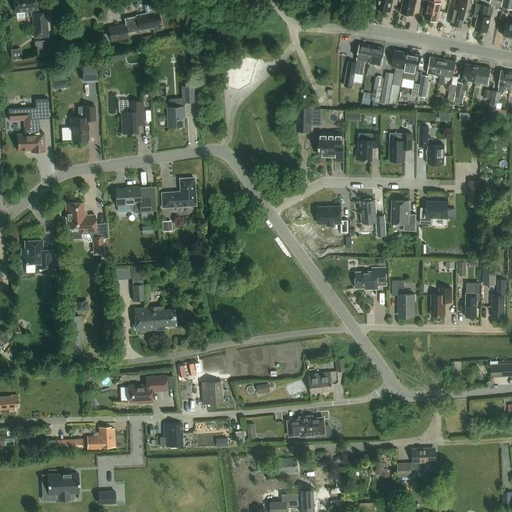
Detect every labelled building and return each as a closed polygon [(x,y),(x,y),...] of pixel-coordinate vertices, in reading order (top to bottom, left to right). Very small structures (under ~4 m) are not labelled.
[(35,38),(49,37),(46,13),(37,14),(36,0),(14,0),(16,13),(17,13),(17,19),(25,18),(25,12),(32,11),(35,38)] [(379,0),(377,9),(390,12),(392,0),(379,0)] [(413,16),(416,0),(424,0),(425,0),(424,0),(403,0),(401,13),(413,16)] [(429,0),(425,18),(438,21),(442,3),(439,3),(439,0),(429,0)] [(455,0),(450,24),(462,27),(464,18),(465,18),(466,13),(465,13),(466,11),(461,10),(464,1),(463,0),(455,0)] [(511,0),(504,0),(503,7),(511,9),(511,0)] [(489,7),(481,5),(475,30),(487,33),(491,17),(487,16),(489,7)] [(136,16),(128,18),(125,19),(126,25),(109,28),(111,41),(128,38),(127,32),(139,30),(139,31),(153,29),(154,31),(162,30),(161,24),(159,11),(136,15),(136,16)] [(49,47),(49,41),(34,42),(34,49),(37,48),(38,54),(47,53),(47,48),(49,47)] [(369,62),(372,46),(360,44),(356,63),(349,62),(345,86),(352,88),(354,74),(362,75),(365,61),(369,62)] [(374,69),(375,63),(382,65),(385,48),(372,46),(369,62),(368,68),(374,69)] [(21,49),(11,50),(12,60),(22,59),(21,49)] [(405,69),(408,53),(395,50),(392,67),(405,69)] [(405,69),(403,78),(415,80),(417,71),(418,71),(421,55),(408,53),(405,69)] [(113,67),(109,56),(99,60),(103,71),(113,67)] [(440,79),(443,59),(431,57),(427,73),(440,76),(440,79)] [(444,85),(445,77),(453,78),(456,62),(443,59),(440,79),(439,85),(444,85)] [(83,82),(97,82),(97,64),(82,64),(83,82)] [(476,83),(479,66),(466,64),(465,71),(460,70),(457,83),(466,84),(467,85),(468,81),(476,83)] [(488,85),(492,69),(479,66),(476,83),(488,85)] [(511,89),(511,84),(511,72),(501,70),(498,87),(511,89)] [(386,72),(380,101),(389,103),(394,74),(386,72)] [(420,85),(420,87),(418,96),(425,97),(429,76),(422,74),(420,85)] [(380,102),(383,79),(376,78),(375,86),(374,86),(372,100),(380,102)] [(53,81),(52,81),(53,89),(58,89),(60,86),(60,80),(53,81)] [(412,89),(411,96),(418,98),(418,96),(420,87),(420,85),(413,83),(412,89)] [(462,104),(466,84),(457,83),(457,86),(454,102),(462,104)] [(457,86),(450,84),(447,101),(454,102),(457,86)] [(187,103),(197,102),(196,97),(201,97),(200,85),(186,86),(187,103)] [(485,90),(483,98),(490,99),(492,91),(485,90)] [(500,103),(502,93),(492,91),(489,111),(498,113),(499,110),(501,111),(502,104),(500,103)] [(370,105),(372,93),(364,92),(362,103),(370,105)] [(39,133),(39,119),(49,118),(48,99),(35,99),(36,107),(9,109),(9,121),(24,120),(25,134),(17,135),(18,151),(31,150),(31,152),(45,151),(44,133),(39,133)] [(129,112),(121,112),(122,133),(128,133),(137,133),(137,125),(137,120),(144,119),(143,101),(129,102),(129,112)] [(78,118),(71,118),(71,127),(72,140),(89,140),(88,120),(96,120),(95,106),(78,107),(78,118)] [(184,113),(185,113),(185,106),(168,107),(169,127),(184,126),(184,113)] [(298,131),(311,131),(311,125),(311,108),(311,107),(298,107),(298,131)] [(419,138),(420,138),(420,146),(428,146),(428,163),(444,164),(444,145),(435,144),(435,141),(432,138),(428,138),(428,126),(420,126),(419,138)] [(319,145),(319,155),(335,156),(344,156),(344,146),(343,146),(343,131),(319,130),(319,145)] [(380,147),(380,134),(360,133),(360,139),(359,139),(358,150),(357,150),(356,158),(365,159),(365,160),(372,160),(373,147),(380,147)] [(412,149),(412,134),(403,133),(403,140),(390,140),(390,161),(405,161),(405,149),(412,149)] [(163,207),(196,205),(194,178),(180,179),(181,192),(162,193),(163,207)] [(131,188),(115,189),(116,205),(117,205),(128,204),(133,204),(133,212),(140,212),(140,213),(141,213),(147,212),(150,212),(150,211),(149,198),(140,199),(139,188),(139,187),(131,187),(131,188)] [(479,189),(468,189),(468,205),(478,205),(479,189)] [(378,236),(386,236),(385,216),(377,216),(375,200),(360,201),(362,223),(377,222),(378,236)] [(409,200),(392,200),(392,223),(404,224),(404,231),(416,231),(416,214),(409,214),(409,200)] [(448,202),(427,202),(427,212),(420,212),(420,224),(432,224),(432,217),(448,218),(448,202)] [(83,203),(66,204),(68,228),(80,227),(80,232),(86,232),(89,232),(96,231),(95,224),(95,215),(84,216),(83,203)] [(341,233),(349,233),(348,220),(341,220),(341,206),(318,207),(319,224),(327,224),(327,225),(334,224),(334,223),(341,223),(341,233)] [(86,232),(80,232),(80,234),(81,236),(81,237),(82,238),(82,239),(83,240),(84,241),(85,241),(86,242),(87,242),(89,242),(90,242),(91,242),(93,242),(92,238),(89,232),(86,232)] [(103,236),(92,237),(92,238),(93,242),(93,254),(101,253),(104,253),(104,252),(103,236)] [(21,262),(26,262),(26,266),(29,266),(29,265),(34,265),(35,269),(56,268),(55,246),(47,247),(46,243),(41,243),(41,240),(24,241),(25,248),(20,248),(21,262)] [(420,244),(420,253),(429,253),(429,248),(427,244),(420,244)] [(483,264),(484,285),(491,285),(496,285),(496,272),(496,264),(483,264)] [(142,266),(131,267),(132,286),(128,286),(128,294),(132,294),(133,301),(145,300),(142,266)] [(378,285),(387,285),(386,268),(372,268),(372,272),(356,272),(356,288),(370,288),(370,289),(378,289),(378,285)] [(504,318),(504,295),(506,295),(506,277),(498,277),(498,295),(492,295),(492,307),(493,307),(493,318),(504,318)] [(404,280),(392,280),(392,295),(399,295),(399,315),(414,315),(414,302),(416,302),(415,294),(404,294),(404,280)] [(54,282),(44,283),(45,299),(56,298),(54,282)] [(466,282),(466,293),(477,293),(479,293),(480,283),(466,282)] [(440,295),(432,294),(431,315),(445,316),(446,302),(452,302),(452,288),(440,288),(440,295)] [(466,293),(466,317),(477,317),(477,293),(466,293)] [(88,300),(75,301),(75,311),(89,310),(88,300)] [(164,326),(176,325),(174,309),(163,310),(163,307),(134,309),(136,332),(165,330),(164,326)] [(80,316),(68,316),(70,354),(82,353),(80,316)] [(347,358),(337,359),(338,372),(348,371),(347,358)] [(497,365),(490,366),(491,378),(498,377),(511,375),(511,363),(498,365),(497,365)] [(311,393),(333,391),(331,372),(309,374),(311,393)] [(146,385),(128,386),(128,387),(128,392),(129,400),(129,402),(142,401),(142,403),(152,402),(152,391),(160,391),(167,390),(167,389),(166,381),(166,376),(159,376),(146,377),(146,385)] [(203,405),(221,403),(220,381),(202,383),(203,405)] [(269,383),(257,385),(258,394),(271,392),(269,383)] [(15,407),(19,407),(18,396),(0,396),(0,413),(9,413),(9,412),(15,411),(15,407)] [(308,419),(308,417),(300,417),(300,420),(288,421),(289,436),(302,435),(302,436),(325,434),(325,436),(330,435),(331,433),(331,427),(329,425),(325,426),(324,418),(308,419)] [(164,446),(182,446),(182,424),(164,425),(164,446)] [(255,424),(248,425),(249,440),(257,439),(255,424)] [(93,437),(87,437),(88,449),(100,449),(100,447),(115,447),(114,429),(111,429),(110,427),(101,427),(101,430),(99,430),(99,434),(97,434),(93,434),(93,437)] [(242,431),(235,432),(236,442),(243,441),(243,442),(247,442),(245,430),(241,431),(242,431)] [(228,438),(216,438),(217,447),(228,447),(228,438)] [(83,451),(82,440),(56,441),(56,452),(83,451)] [(426,463),(433,462),(435,462),(435,463),(436,463),(436,462),(435,451),(432,451),(432,448),(413,449),(413,463),(426,463)] [(294,470),(297,470),(297,461),(294,461),(294,459),(275,459),(275,473),(295,473),(294,470)] [(386,463),(379,461),(375,473),(389,478),(392,469),(384,467),(386,463)] [(411,463),(398,464),(398,483),(412,482),(411,470),(411,463)] [(336,479),(337,488),(347,487),(345,468),(338,469),(339,479),(336,479)] [(63,472),(46,472),(47,494),(74,493),(78,493),(78,485),(77,471),(63,472)] [(274,502),(273,502),(273,511),(289,511),(290,509),(304,508),(304,511),(317,511),(317,490),(304,490),(304,494),(284,495),(285,502),(274,502)] [(501,505),(511,505),(511,491),(501,492),(501,505)] [(114,496),(98,497),(98,509),(114,508),(114,496)] [(359,503),(358,511),(375,511),(376,503),(359,503)]
